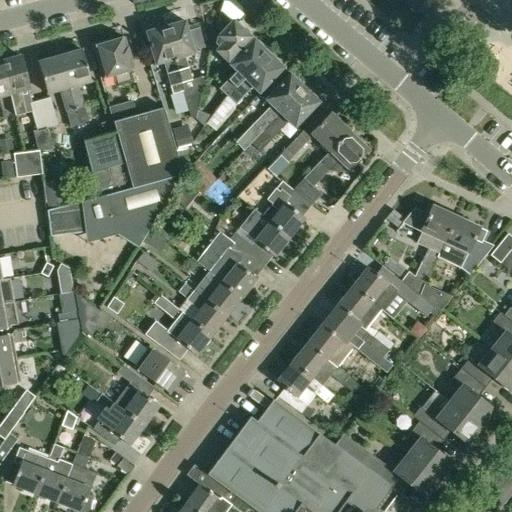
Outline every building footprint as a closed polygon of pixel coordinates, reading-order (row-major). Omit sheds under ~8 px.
[(174,23),(165,26),(181,83),(182,82),(184,91),(192,117),(194,118),(196,110),(204,76),(191,80),(185,56),(193,53),(190,40),(184,20),(182,21),(179,20),(175,21),(174,23)] [(233,20),(217,36),(215,44),(219,47),(216,50),(227,62),(251,37),(249,35),(249,32),(244,28),(242,29),(233,20)] [(184,91),(182,82),(181,83),(165,26),(157,28),(154,26),(149,28),(148,30),(146,31),(155,65),(164,62),(173,94),(184,91)] [(133,69),(131,63),(124,37),(106,42),(103,42),(97,44),(96,46),(93,46),(102,78),(113,75),(116,86),(133,81),(130,70),(133,69)] [(219,89),(228,98),(268,54),(262,48),(262,46),(257,41),(254,41),(253,40),(230,65),(236,71),(219,89)] [(68,54),(60,56),(79,124),(88,122),(78,86),(90,82),(87,69),(81,50),(78,50),(76,50),(70,52),(68,54)] [(273,60),(268,54),(228,98),(210,116),(206,124),(215,132),(234,110),(235,105),(251,88),(259,93),(282,68),(280,66),(280,63),(276,59),(273,60)] [(10,59),(2,62),(14,115),(26,112),(32,111),(37,130),(47,128),(41,101),(30,103),(27,89),(19,56),(17,56),(16,55),(9,57),(10,59)] [(79,124),(60,56),(52,58),(49,58),(43,59),(41,61),(38,62),(47,94),(60,91),(70,127),(79,124)] [(0,61),(0,104),(3,118),(14,115),(2,62),(0,61)] [(244,151),(252,143),(263,132),(303,89),(296,83),(297,80),(293,77),(291,76),(289,75),(265,100),(271,106),(236,143),(244,151)] [(303,89),(263,131),(271,138),(288,121),(294,128),(318,103),(316,101),(316,99),(312,95),(309,95),(303,89)] [(51,98),(41,101),(47,128),(58,126),(51,98)] [(108,108),(116,133),(125,165),(131,189),(104,196),(113,233),(137,247),(180,176),(182,176),(163,107),(135,115),(131,101),(108,108)] [(210,116),(196,110),(194,118),(204,127),(206,124),(210,116)] [(330,152),(348,132),(329,115),(311,134),(330,152)] [(186,125),(171,129),(177,148),(192,143),(186,125)] [(310,138),(303,131),(280,155),(287,162),(310,138)] [(348,132),(330,152),(293,190),(311,204),(321,194),(312,187),(328,170),(330,172),(346,172),(367,150),(348,132)] [(103,137),(83,142),(92,174),(125,165),(116,133),(103,137)] [(11,138),(0,140),(0,155),(0,156),(13,154),(11,138)] [(13,155),(13,161),(16,178),(41,174),(39,158),(45,157),(45,150),(13,155)] [(16,178),(13,161),(2,162),(5,179),(16,178)] [(184,176),(203,194),(217,180),(198,162),(184,176)] [(42,185),(48,210),(69,204),(62,179),(42,185)] [(270,204),(272,205),(263,217),(288,238),(304,218),(302,216),(311,205),(281,182),(276,189),(279,191),(270,204)] [(69,204),(48,210),(46,210),(49,235),(83,230),(79,202),(69,204)] [(418,296),(437,257),(455,217),(432,205),(426,216),(413,210),(403,223),(422,232),(416,243),(429,249),(422,261),(421,261),(413,277),(407,272),(400,281),(418,296)] [(239,235),(233,243),(234,244),(264,267),(272,256),(273,257),(288,238),(263,217),(254,210),(245,221),(260,232),(251,244),(239,235)] [(443,242),(437,257),(447,262),(449,258),(463,265),(461,269),(470,275),(493,246),(481,241),(486,231),(455,217),(443,242)] [(490,256),(500,263),(511,247),(511,237),(508,234),(490,256)] [(208,273),(221,283),(241,298),(256,279),(255,278),(263,267),(234,244),(229,250),(227,249),(208,273)] [(143,252),(136,261),(150,273),(158,264),(143,252)] [(389,257),(382,266),(398,279),(405,270),(389,257)] [(58,267),(62,290),(74,288),(70,266),(62,261),(58,267)] [(47,277),(53,267),(46,263),(40,274),(47,277)] [(381,266),(375,273),(387,282),(390,285),(408,299),(413,303),(418,296),(400,281),(396,278),(381,266)] [(367,267),(352,287),(381,309),(393,319),(408,299),(390,285),(387,282),(375,273),(367,267)] [(241,298),(221,283),(208,273),(194,292),(226,317),(241,298)] [(131,275),(125,283),(132,288),(138,279),(131,275)] [(0,304),(17,302),(12,278),(2,280),(0,280),(0,304)] [(424,284),(420,295),(426,299),(431,287),(424,284)] [(186,299),(178,310),(211,336),(226,317),(194,292),(185,285),(179,293),(186,299)] [(337,306),(329,316),(358,339),(382,358),(389,350),(393,344),(377,332),(373,337),(364,331),(367,327),(381,309),(352,287),(337,306)] [(105,315),(74,293),(77,311),(79,319),(80,327),(81,332),(89,338),(97,326),(105,315)] [(155,322),(145,335),(179,360),(180,360),(185,352),(188,349),(196,356),(211,336),(178,310),(171,304),(160,296),(158,297),(154,303),(153,304),(164,312),(176,322),(168,332),(156,323),(155,322)] [(17,302),(0,304),(0,329),(10,328),(10,326),(21,324),(17,302)] [(511,304),(503,316),(511,322),(511,304)] [(58,322),(67,321),(79,319),(77,311),(65,313),(57,314),(58,322)] [(511,322),(503,316),(500,313),(492,322),(504,331),(490,349),(511,367),(511,322)] [(322,325),(306,345),(326,360),(335,367),(336,367),(351,348),(386,375),(392,366),(382,358),(358,339),(329,316),(322,325)] [(80,327),(79,319),(67,321),(68,329),(80,327)] [(0,361),(16,358),(12,334),(0,335),(0,361)] [(306,345),(291,363),(311,379),(320,386),(329,375),(335,367),(326,360),(306,345)] [(168,393),(183,373),(148,347),(133,367),(168,393)] [(468,359),(460,369),(484,388),(492,378),(508,391),(511,386),(511,367),(490,349),(477,366),(468,359)] [(0,386),(20,383),(16,358),(0,361),(0,386)] [(311,379),(291,363),(276,382),(284,388),(278,397),(308,420),(315,412),(296,397),(303,388),(314,396),(315,394),(327,403),(333,396),(320,386),(311,379)] [(130,382),(114,404),(124,412),(143,426),(158,406),(146,397),(153,387),(122,365),(117,373),(130,382)] [(335,367),(329,375),(341,385),(348,377),(336,367),(335,367)] [(460,369),(448,385),(456,392),(448,402),(480,427),(493,409),(477,397),(484,388),(460,369)] [(106,411),(92,431),(111,445),(117,437),(130,446),(143,426),(124,412),(114,404),(101,395),(95,403),(106,411)] [(360,511),(381,511),(391,500),(394,502),(400,494),(404,497),(405,496),(401,494),(375,475),(368,470),(334,445),(272,400),(256,422),(249,417),(206,475),(212,480),(232,494),(249,506),(257,511),(294,511),(300,505),(310,511),(337,511),(346,501),(360,511)] [(420,407),(412,417),(418,421),(443,441),(450,431),(466,444),(480,427),(448,402),(440,412),(432,405),(427,412),(421,408),(420,407)] [(9,412),(19,420),(24,413),(14,406),(9,412)] [(19,420),(9,412),(4,419),(14,426),(19,420)] [(66,412),(61,425),(72,430),(76,419),(66,412)] [(4,419),(0,424),(0,431),(7,436),(7,435),(14,426),(4,419)] [(435,450),(443,441),(418,421),(405,438),(413,444),(405,455),(437,480),(451,462),(435,450)] [(7,436),(4,440),(0,445),(0,463),(16,442),(7,435),(7,436)] [(424,497),(437,480),(405,455),(397,465),(389,458),(383,464),(342,435),(334,445),(368,470),(375,475),(401,494),(401,493),(397,490),(404,482),(424,497)] [(84,437),(78,452),(89,456),(95,442),(84,437)] [(47,460),(43,471),(34,494),(57,503),(66,480),(70,469),(72,466),(58,460),(63,449),(53,445),(47,460)] [(34,494),(43,471),(47,460),(19,448),(13,463),(19,465),(12,485),(34,494)] [(115,452),(109,460),(114,464),(117,460),(119,462),(116,465),(127,473),(133,465),(123,458),(115,452)] [(72,466),(70,469),(82,473),(88,458),(76,454),(72,466)] [(66,480),(57,503),(80,511),(83,511),(86,511),(92,497),(86,495),(89,489),(93,478),(82,473),(70,469),(66,480)] [(244,511),(249,506),(232,494),(212,480),(205,490),(199,486),(185,504),(195,511),(239,511),(240,511),(244,511)]
